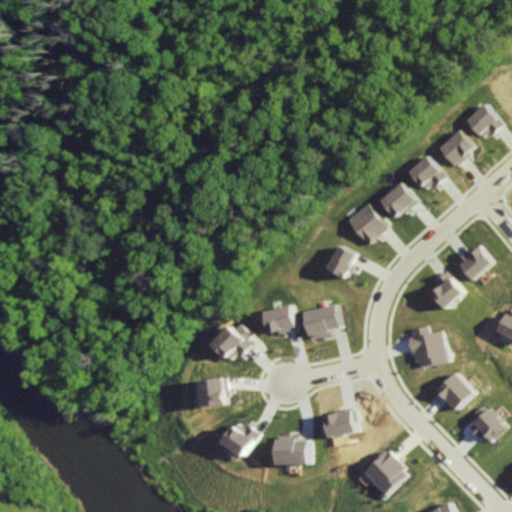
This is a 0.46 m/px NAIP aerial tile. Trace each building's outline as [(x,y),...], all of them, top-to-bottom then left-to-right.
[(470,120),(481,134),(490,127),(495,133),(505,124),(488,105),(470,120)] [(410,172),(423,187),(431,179),(437,185),(447,176),(429,156),(410,172)] [(382,200),(397,217),(416,200),(402,183),(382,200)] [(347,219),(368,244),(388,228),(367,203),(347,219)] [(458,259),(475,280),(498,261),(480,241),(458,259)] [(329,267),(347,277),(354,264),(351,263),(357,253),(342,245),(329,267)] [(435,292),(449,307),(466,292),(448,272),(437,282),(441,287),(435,292)] [(304,312),(311,338),(330,334),(328,329),(341,326),(335,304),(304,312)] [(264,312),(270,333),(296,327),(291,305),(264,312)] [(216,344),(229,356),(235,349),(239,352),(248,342),(244,339),(249,333),(240,326),(236,331),(231,327),(216,344)] [(410,329),(412,336),(409,337),(415,360),(419,359),(420,366),(447,360),(440,330),(429,333),(427,326),(410,329)] [(436,390),(444,398),(442,400),(448,407),(452,404),(456,408),(473,391),(455,373),(436,390)] [(206,381),(210,406),(230,403),(228,389),(232,389),(230,378),(206,381)] [(466,417),(471,422),(467,425),(479,437),(482,434),(489,441),(505,425),(488,408),(484,412),(478,406),(466,417)] [(227,442),(248,457),(266,431),(256,424),(251,431),(240,424),(227,442)] [(280,440),(280,463),(312,463),(312,439),(280,440)] [(365,472),(387,496),(408,476),(403,470),(406,467),(390,450),(365,472)] [(430,511),(452,511),(447,503),(430,511)]
